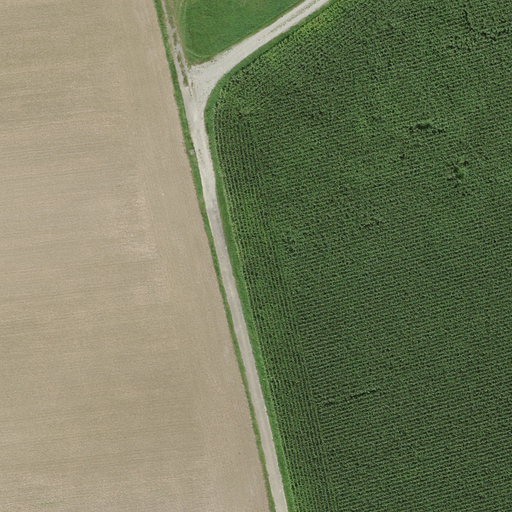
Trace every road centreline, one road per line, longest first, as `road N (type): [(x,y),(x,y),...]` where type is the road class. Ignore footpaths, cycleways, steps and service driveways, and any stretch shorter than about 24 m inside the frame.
road 1 (track): [(166,0),(281,511)]
road 2 (track): [(203,154),(296,100),(408,0)]
